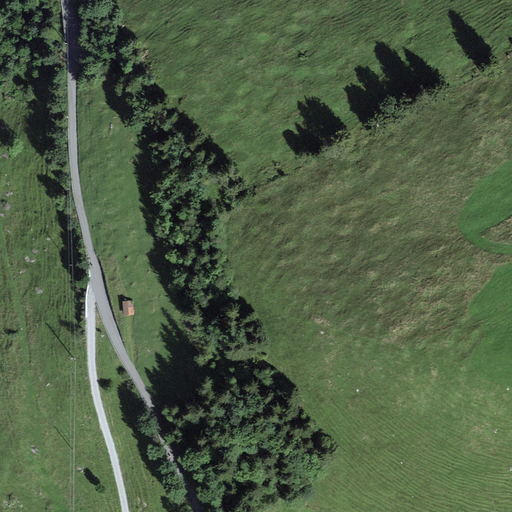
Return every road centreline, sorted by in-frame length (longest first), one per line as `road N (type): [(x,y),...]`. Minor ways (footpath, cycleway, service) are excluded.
road 1 (unclassified): [(200,511),(118,345),(95,278),(73,164),(67,0)]
road 2 (track): [(127,511),(91,369),(95,278)]
